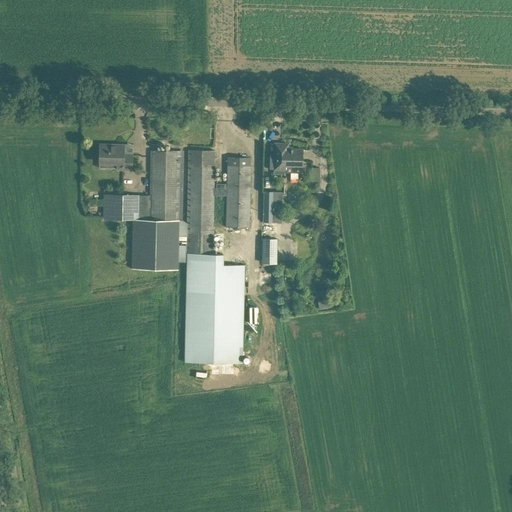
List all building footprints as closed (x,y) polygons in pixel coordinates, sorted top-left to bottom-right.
[(290,147),(288,147),(288,144),(275,143),(275,154),(270,153),(269,169),(284,169),(288,172),(299,172),(302,170),(302,165),(303,165),(303,149),(290,149),(290,147)] [(132,168),(132,165),(132,155),(124,154),(124,145),(100,145),(99,161),(116,161),(116,168),(132,168)] [(179,221),(180,151),(152,150),(151,195),(140,195),(104,194),(103,218),(134,219),(132,268),(178,270),(178,262),(187,262),(187,253),(186,253),(187,245),(178,244),(179,235),(187,236),(188,233),(188,223),(184,221),(179,221)] [(228,156),(227,165),(227,188),(225,188),(225,184),(216,183),(216,188),(214,188),(214,150),(189,150),(188,223),(188,233),(187,236),(187,245),(186,253),(187,253),(187,262),(185,362),(242,363),(244,264),(225,264),(226,254),(212,254),(213,234),(214,195),(227,195),(226,226),(249,227),(251,157),(228,156)] [(320,180),(320,168),(311,167),(311,180),(320,180)] [(274,194),(274,192),(264,191),(263,221),(273,222),(274,208),(279,208),(284,194),(274,194)] [(277,264),(278,238),(262,238),(261,263),(277,264)] [(320,309),(330,307),(329,300),(318,302),(320,309)]
